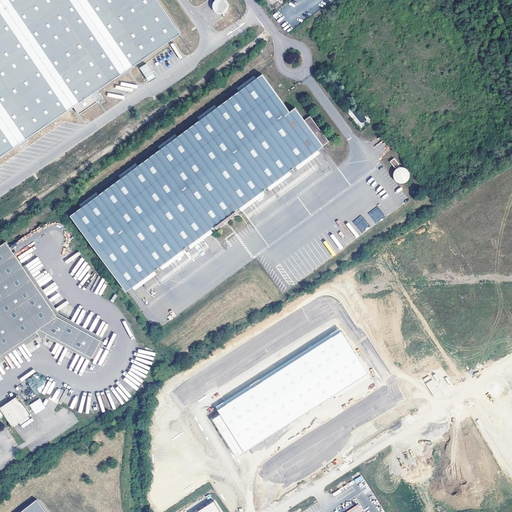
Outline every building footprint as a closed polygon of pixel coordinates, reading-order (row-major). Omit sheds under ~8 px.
[(159,0),(0,0),(0,157),(74,107),(79,114),(104,98),(98,90),(131,67),(182,33),(159,0)] [(213,0),(215,13),(227,11),(224,0),(213,0)] [(146,63),(139,68),(148,82),(155,77),(146,63)] [(175,138),(161,149),(136,166),(121,177),(97,195),(82,206),(71,214),(127,290),(215,226),(217,229),(231,219),(237,215),(234,211),(329,143),(310,117),(304,121),(295,108),(290,112),(262,75),(255,80),(240,91),(215,109),(200,120),(175,138)] [(237,88),(240,91),(255,80),(253,77),(237,88)] [(197,117),(200,120),(215,109),(213,106),(197,117)] [(158,145),(161,149),(175,138),(172,134),(158,145)] [(393,161),(390,164),(395,170),(398,167),(393,161)] [(120,175),(121,177),(136,166),(135,164),(120,175)] [(408,179),(408,178),(408,177),(408,176),(408,175),(407,174),(407,173),(406,172),(405,171),(404,171),(403,170),(402,170),(401,170),(400,170),(399,170),(398,170),(397,171),(396,172),(395,173),(394,174),(394,175),(393,176),(393,177),(393,178),(393,179),(394,180),(394,181),(394,182),(395,183),(396,183),(396,184),(397,184),(398,185),(399,185),(400,185),(401,185),(402,185),(403,185),(404,185),(405,184),(406,183),(407,182),(407,181),(408,181),(408,180),(408,179)] [(80,203),(82,206),(97,195),(95,192),(80,203)] [(511,193),(476,216),(511,273),(511,281),(504,286),(511,298),(511,193)] [(376,223),(385,216),(377,206),(368,214),(376,223)] [(362,233),(370,226),(360,215),(352,222),(362,233)] [(92,358),(101,341),(58,317),(14,253),(6,241),(0,245),(0,356),(36,332),(38,335),(40,338),(45,339),(46,337),(48,334),(92,358)] [(17,251),(14,253),(58,317),(101,341),(103,338),(60,314),(17,251)] [(134,291),(156,274),(154,272),(132,288),(134,291)] [(368,373),(341,331),(218,410),(221,414),(212,419),(236,456),(368,373)] [(36,332),(0,356),(0,360),(38,335),(36,332)] [(48,334),(46,337),(90,361),(92,358),(48,334)] [(101,341),(92,358),(95,360),(104,343),(101,341)] [(19,395),(0,407),(0,408),(12,427),(31,414),(19,395)] [(40,398),(29,405),(35,414),(45,408),(40,398)] [(480,439),(440,464),(457,490),(497,465),(480,439)] [(412,475),(387,491),(399,509),(438,484),(420,457),(406,466),(412,475)] [(46,511),(37,499),(19,511),(46,511)] [(195,511),(221,511),(214,500),(195,511)]
